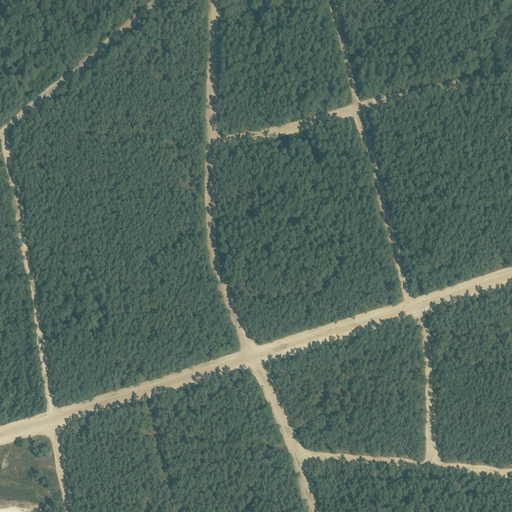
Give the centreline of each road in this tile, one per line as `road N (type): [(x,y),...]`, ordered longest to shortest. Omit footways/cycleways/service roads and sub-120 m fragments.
road 1 (track): [(0,438),(511,276)]
road 2 (track): [(210,0),(213,249),(222,288),(297,457),(310,511)]
road 3 (track): [(70,511),(2,130)]
road 4 (track): [(411,308),(331,0)]
road 5 (track): [(511,72),(211,145)]
road 6 (track): [(297,457),(511,474)]
road 7 (track): [(0,132),(159,0)]
road 8 (track): [(432,468),(425,336),(416,307)]
